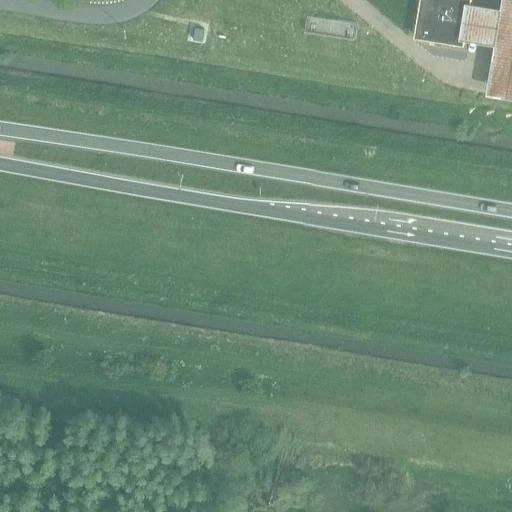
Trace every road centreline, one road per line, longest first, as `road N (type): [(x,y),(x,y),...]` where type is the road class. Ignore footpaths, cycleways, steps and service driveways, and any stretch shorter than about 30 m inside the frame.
road 1 (trunk): [(0,165),(511,251)]
road 2 (trunk): [(511,212),(0,130)]
